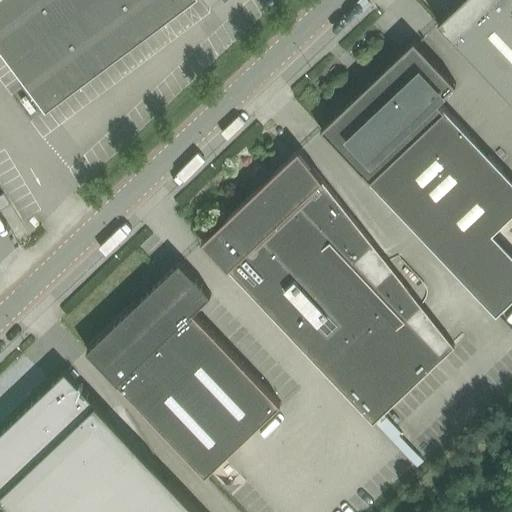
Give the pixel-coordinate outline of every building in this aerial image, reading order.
[(0,0),(0,46),(35,93),(47,109),(193,0),(0,0)] [(511,0),(462,0),(439,22),(511,98),(511,0)] [(455,268),(494,232),(511,214),(511,176),(439,100),(457,83),(415,39),(374,78),(376,79),(364,90),(363,88),(322,127),(363,171),(363,172),(416,226),(455,268)] [(300,148),(202,240),(374,422),(375,421),(394,440),(400,434),(402,431),(384,413),(456,345),(454,342),(440,352),(406,316),(422,304),(393,268),(375,283),(352,259),(374,241),(300,148)] [(10,202),(4,191),(0,192),(0,207),(0,208),(10,202)] [(181,260),(88,348),(207,474),(282,402),(195,310),(212,293),(181,260)] [(202,511),(68,370),(67,369),(0,431),(0,493),(17,511),(202,511)]
